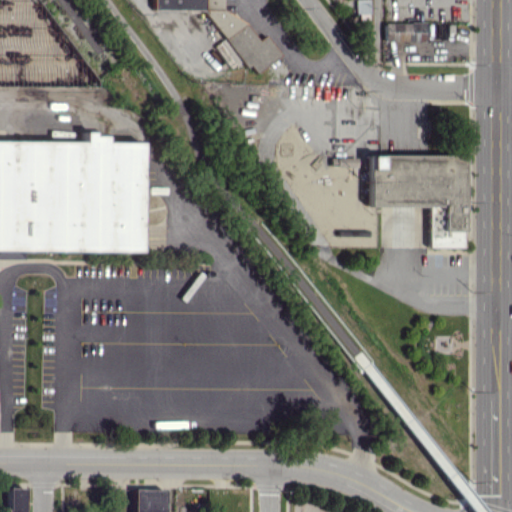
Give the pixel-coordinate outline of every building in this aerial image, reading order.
[(150,0),(151,9),(203,9),(242,68),(259,68),(278,56),(264,34),(255,40),(239,16),(228,16),(221,5),(221,0),(150,0)] [(367,0),(353,0),(354,13),(368,13),(367,0)] [(382,22),(382,41),(422,41),(422,22),(382,22)] [(0,250),(136,251),(137,142),(101,142),(101,134),(79,133),(79,141),(0,140),(0,250)] [(459,155),(364,154),(364,206),(425,206),(424,246),(459,247),(459,155)] [(5,511),(21,511),(22,487),(6,487),(5,511)] [(161,511),(161,489),(130,489),(130,511),(161,511)]
